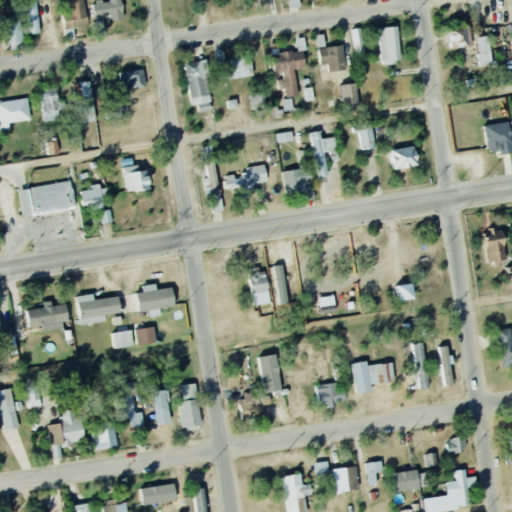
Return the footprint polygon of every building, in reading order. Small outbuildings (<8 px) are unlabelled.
[(36,0),(26,0),(29,35),(40,34),(36,0)] [(88,31),(83,0),(66,0),(68,14),(62,15),(64,29),(79,27),(79,32),(88,31)] [(110,21),(123,20),(121,0),(107,0),(92,1),(94,18),(110,16),(110,21)] [(288,0),(290,9),(301,7),(300,0),(288,0)] [(5,20),(6,43),(22,43),(21,19),(5,20)] [(401,62),(397,26),(377,29),(382,64),(401,62)] [(353,29),(354,51),(362,51),(361,29),(353,29)] [(317,36),(318,49),(325,48),(323,35),(317,36)] [(477,37),(479,67),(491,66),(490,36),(477,37)] [(317,49),(320,65),(328,64),(329,72),(346,70),(342,46),(317,49)] [(298,96),(295,70),(306,68),(303,51),(272,55),(275,73),(279,73),(281,89),(285,88),(286,98),(298,96)] [(220,82),(254,76),(250,56),(216,62),(220,82)] [(189,106),(198,105),(199,112),(211,110),(207,78),(209,78),(207,61),(185,63),(189,106)] [(146,87),(143,69),(120,73),(123,91),(146,87)] [(90,81),(75,83),(78,113),(79,113),(80,123),(95,121),(90,81)] [(339,85),(343,110),(359,108),(355,83),(339,85)] [(303,89),(305,102),(314,101),(312,88),(303,89)] [(44,122),(59,120),(56,91),(40,93),(44,122)] [(30,121),(28,99),(0,102),(0,125),(5,125),(5,123),(30,121)] [(227,101),(228,110),(238,109),(236,99),(227,101)] [(284,112),(293,111),(292,99),(282,100),(284,112)] [(484,126),(487,154),(511,151),(511,147),(509,123),(484,126)] [(374,149),(372,124),(352,126),(353,134),(359,133),(361,150),(374,149)] [(321,139),(320,131),(310,133),(317,177),(328,176),(324,151),(336,149),(334,137),(321,139)] [(293,142),(292,132),(276,133),(277,143),(293,142)] [(394,171),(418,165),(414,146),(389,152),(394,171)] [(267,182),(265,165),(246,168),(247,175),(235,177),(234,175),(223,177),(226,190),(236,188),(237,195),(254,192),(253,184),(267,182)] [(138,171),(137,166),(123,167),(126,192),(149,190),(147,170),(138,171)] [(282,172),(285,194),(303,191),(302,182),(311,180),(309,168),(282,172)] [(313,201),(312,182),(303,182),(303,201),(313,201)] [(19,188),(22,215),(73,210),(71,183),(19,188)] [(106,186),(91,188),(91,190),(80,191),(82,206),(91,205),(91,210),(103,209),(102,198),(107,197),(106,186)] [(101,224),(112,222),(109,209),(98,212),(101,224)] [(479,228),(480,238),(484,238),(485,261),(504,260),(503,227),(479,228)] [(277,304),(287,303),(283,265),(268,267),(269,277),(274,276),(277,304)] [(254,306),(271,303),(264,271),(247,274),(254,306)] [(160,315),(159,309),(175,306),(172,287),(156,290),(155,283),(142,286),(143,292),(136,293),(139,312),(148,310),(149,317),(160,315)] [(94,299),(93,294),(76,296),(80,325),(105,322),(104,314),(120,312),(118,296),(94,299)] [(43,326),(43,331),(67,329),(64,302),(42,304),(43,308),(27,309),(28,327),(43,326)] [(156,341),(153,326),(135,330),(138,345),(156,341)] [(497,330),(502,368),(511,366),(511,337),(511,328),(497,330)] [(133,346),(131,330),(112,332),(114,348),(133,346)] [(428,387),(423,343),(413,344),(418,388),(428,387)] [(439,347),(443,385),(452,384),(448,346),(439,347)] [(262,392),(280,390),(277,355),(259,356),(262,392)] [(372,391),(371,385),(395,381),(391,362),(367,366),(366,361),(350,363),(355,394),(372,391)] [(140,381),(122,383),(123,395),(141,393),(140,381)] [(181,385),(182,400),(178,401),(181,430),(200,428),(196,383),(181,385)] [(343,383),(316,385),(317,405),(344,403),(343,383)] [(27,408),(41,406),(38,385),(25,387),(27,408)] [(0,419),(3,431),(19,427),(10,388),(0,390),(0,419)] [(171,423),(165,389),(151,392),(157,425),(171,423)] [(270,405),(270,396),(259,396),(259,392),(241,393),(242,416),(259,414),(259,406),(270,405)] [(129,420),(131,427),(144,425),(142,412),(135,413),(132,395),(114,398),(118,422),(129,420)] [(47,425),(51,446),(61,444),(61,445),(85,440),(81,417),(75,418),(74,409),(59,411),(61,422),(47,425)] [(91,425),(93,450),(117,448),(114,422),(91,425)] [(445,440),(449,455),(467,450),(463,436),(445,440)] [(426,468),(438,466),(436,452),(424,454),(426,468)] [(375,473),(382,472),(381,461),(365,463),(368,485),(376,484),(375,473)] [(314,477),(328,476),(327,462),(314,462),(314,477)] [(335,492),(358,491),(356,467),(333,468),(335,492)] [(420,488),(416,469),(391,474),(394,493),(420,488)] [(446,496),(458,495),(459,506),(468,506),(467,487),(476,486),(475,477),(465,477),(465,469),(454,470),(455,481),(445,482),(446,496)] [(299,511),(306,511),(304,496),(310,495),(308,484),(302,485),(300,474),(281,476),(286,511),(299,511)] [(175,501),(174,485),(140,488),(142,504),(175,501)] [(196,489),(196,511),(205,511),(205,489),(196,489)]
